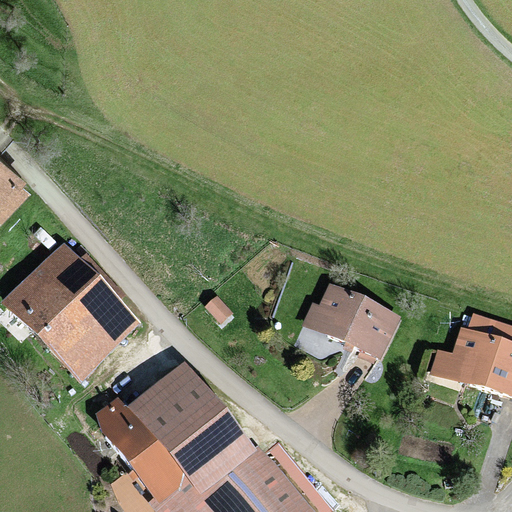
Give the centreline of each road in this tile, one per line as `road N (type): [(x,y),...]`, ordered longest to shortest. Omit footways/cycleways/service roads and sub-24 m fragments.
road 1 (residential): [(0,134),(187,344),(339,477),(366,496),(416,511)]
road 2 (track): [(0,84),(304,237),(511,309)]
